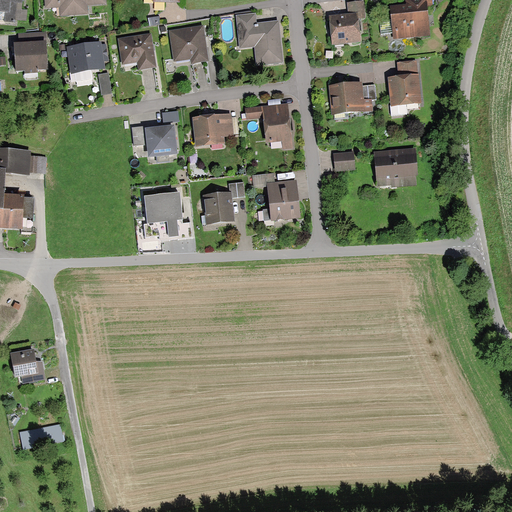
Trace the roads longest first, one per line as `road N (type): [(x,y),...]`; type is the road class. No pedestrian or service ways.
road 1 (residential): [(320,252),(40,268)]
road 2 (residential): [(40,268),(89,511)]
road 3 (residential): [(485,0),(463,95),(464,160),(480,243)]
road 4 (residential): [(303,85),(72,118)]
road 5 (residential): [(320,252),(303,85)]
road 6 (residential): [(480,243),(320,252)]
road 7 (unclassified): [(480,243),(511,358)]
